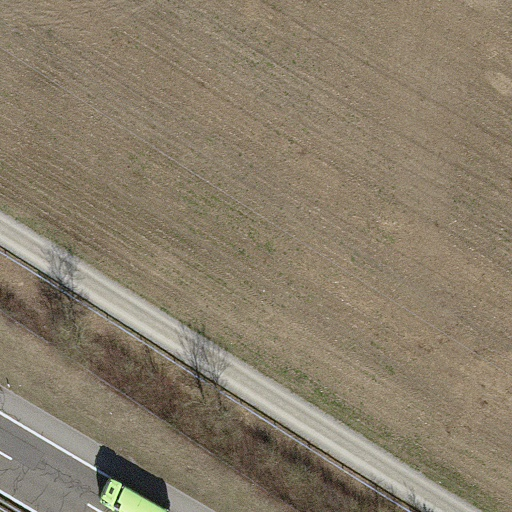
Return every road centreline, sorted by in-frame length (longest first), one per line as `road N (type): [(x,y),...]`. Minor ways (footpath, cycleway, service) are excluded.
road 1 (track): [(0,231),(454,511)]
road 2 (motorway): [(118,511),(0,441)]
